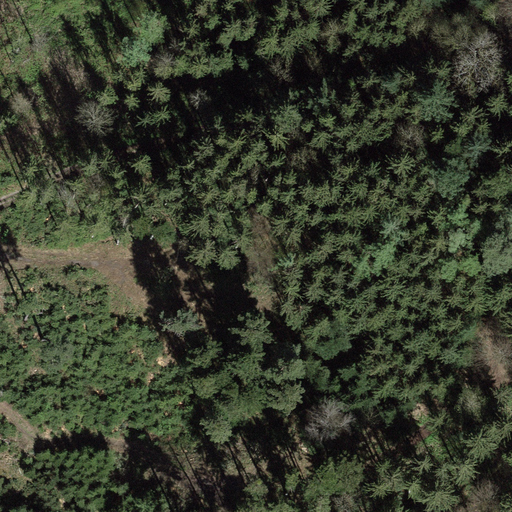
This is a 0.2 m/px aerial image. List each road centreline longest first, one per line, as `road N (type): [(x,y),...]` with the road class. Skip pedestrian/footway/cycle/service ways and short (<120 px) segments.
road 1 (track): [(0,204),(450,63),(511,58)]
road 2 (track): [(511,376),(284,511)]
